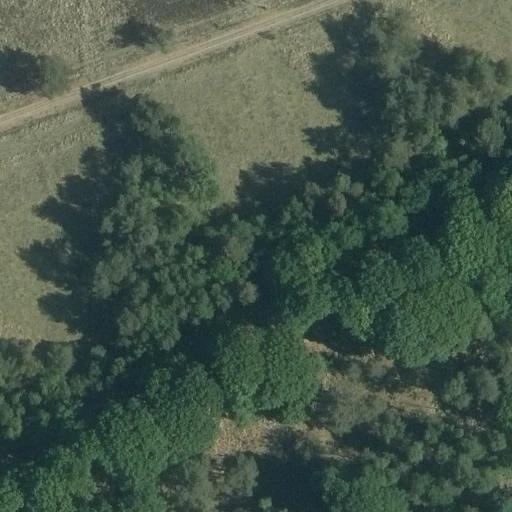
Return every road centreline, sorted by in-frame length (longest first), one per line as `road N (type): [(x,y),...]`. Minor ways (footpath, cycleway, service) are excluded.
road 1 (track): [(0,121),(334,0)]
road 2 (track): [(368,511),(511,483)]
